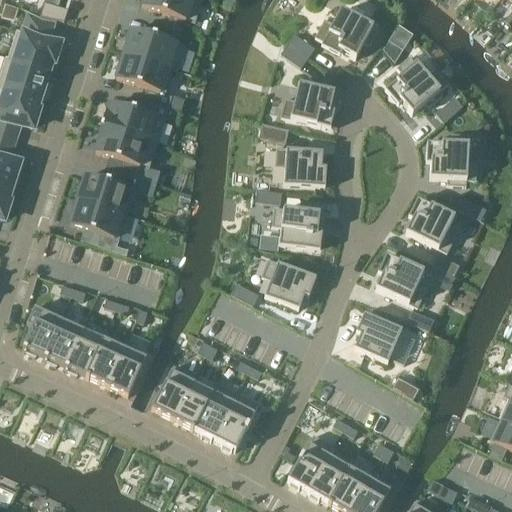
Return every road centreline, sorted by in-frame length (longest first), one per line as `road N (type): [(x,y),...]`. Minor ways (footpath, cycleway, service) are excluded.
road 1 (residential): [(101,0),(0,312)]
road 2 (residential): [(358,237),(342,168),(358,93),(395,135),(407,166),(401,194),(378,228)]
road 3 (residential): [(251,490),(0,367)]
road 4 (residential): [(358,237),(324,339),(251,490)]
